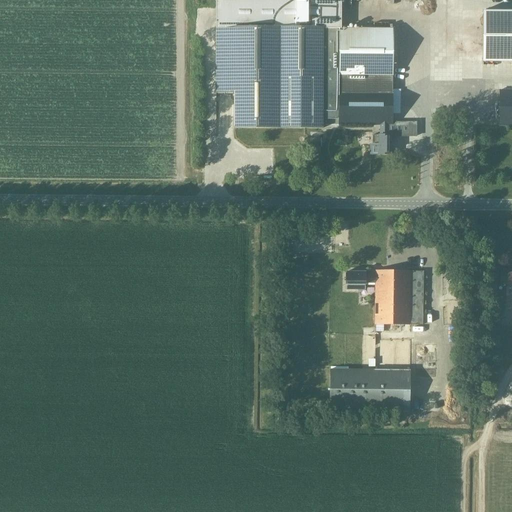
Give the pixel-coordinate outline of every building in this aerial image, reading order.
[(215,0),(216,28),(234,28),(339,29),(341,29),(341,0),(215,0)] [(361,0),(361,8),(396,8),(396,4),(407,4),(406,0),(361,0)] [(216,64),(215,93),(234,93),(233,125),(323,126),(323,124),(339,125),(339,124),(380,125),(389,125),(392,125),(393,29),(341,29),(339,29),(234,28),(216,28),(216,64)] [(511,89),(500,90),(499,125),(511,125),(511,89)] [(408,122),(408,136),(416,136),(416,122),(408,122)] [(369,144),(369,154),(370,154),(378,154),(390,154),(391,135),(389,135),(389,125),(380,125),(380,135),(372,135),(372,144),(370,144),(369,144)] [(375,283),(375,324),(410,324),(422,325),(423,271),(375,271),(375,274),(375,283)] [(345,272),(345,284),(346,284),(346,288),(348,289),(358,289),(364,284),(365,284),(365,283),(375,283),(375,274),(365,274),(365,272),(345,272)] [(330,369),(329,410),(409,411),(410,370),(330,369)]
